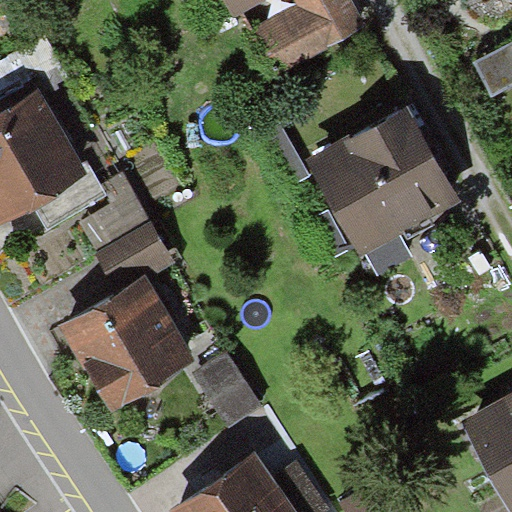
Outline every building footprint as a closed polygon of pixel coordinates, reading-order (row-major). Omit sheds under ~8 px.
[(257,0),(226,0),(234,13),(257,0)] [(369,22),(357,0),(296,0),(252,25),(278,73),(369,22)] [(46,80),(0,107),(0,213),(2,217),(37,196),(55,228),(113,195),(46,80)] [(398,106),(301,156),(349,249),(446,200),(398,106)] [(176,260),(152,220),(106,247),(126,281),(63,318),(113,400),(194,352),(149,276),(176,260)] [(229,351),(198,376),(236,422),(267,398),(229,351)] [(511,393),(470,417),(511,492),(511,393)] [(276,467),(262,446),(177,503),(182,511),(337,511),(297,453),(276,467)]
